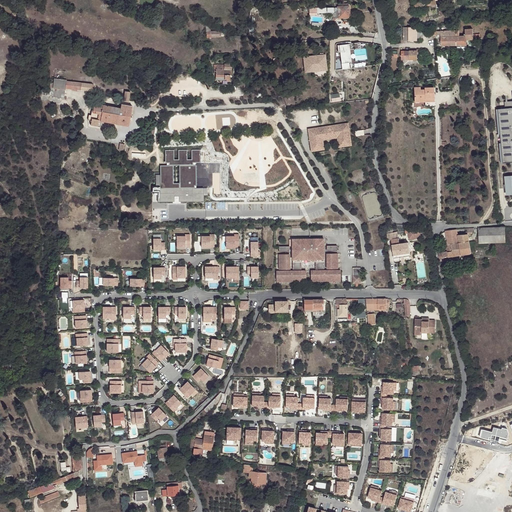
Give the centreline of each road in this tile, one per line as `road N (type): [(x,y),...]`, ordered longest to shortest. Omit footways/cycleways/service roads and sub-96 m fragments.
road 1 (residential): [(175,433),(229,377),(264,294),(443,297)]
road 2 (residential): [(376,0),(385,47),(372,118),(377,168),(392,210),(430,226)]
road 3 (residential): [(443,297),(464,378),(432,511)]
road 4 (residential): [(235,416),(369,422)]
